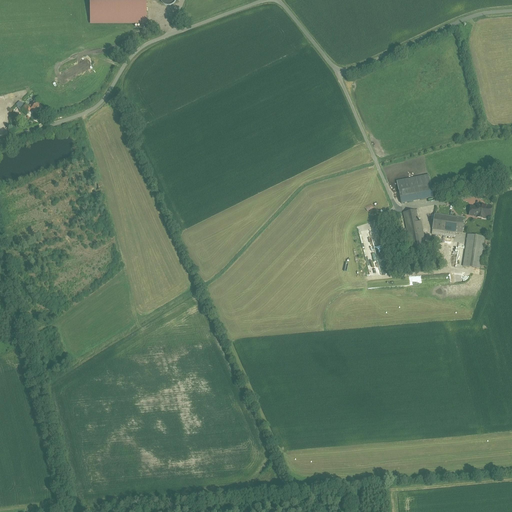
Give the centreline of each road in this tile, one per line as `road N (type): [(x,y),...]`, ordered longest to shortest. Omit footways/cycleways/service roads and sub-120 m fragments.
road 1 (unclassified): [(267,0),(151,42),(89,112),(0,143)]
road 2 (track): [(69,511),(0,234)]
road 3 (unclassified): [(511,11),(472,17),(340,71),(275,0)]
road 4 (track): [(139,511),(344,494),(345,511)]
road 5 (track): [(395,511),(397,490),(511,480)]
